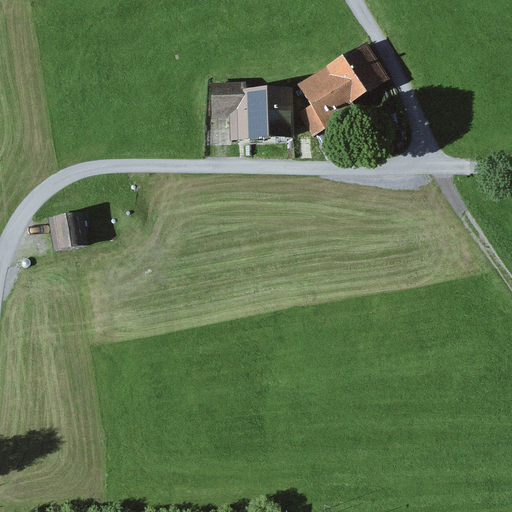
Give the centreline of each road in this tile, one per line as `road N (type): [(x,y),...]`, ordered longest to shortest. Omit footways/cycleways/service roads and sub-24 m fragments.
road 1 (unclassified): [(0,276),(13,229),(58,183),(116,168),(442,167),(357,0)]
road 2 (track): [(511,286),(442,167)]
